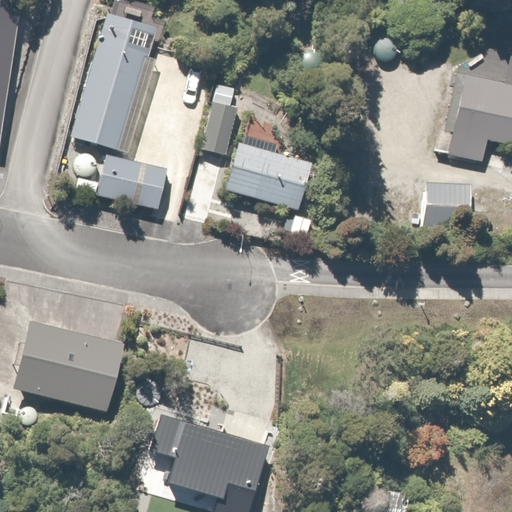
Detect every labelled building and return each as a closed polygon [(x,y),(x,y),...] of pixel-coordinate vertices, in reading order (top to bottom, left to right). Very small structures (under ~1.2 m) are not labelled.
[(0,124),(20,7),(0,3),(0,124)] [(162,27),(111,13),(75,138),(126,152),(162,27)] [(461,58),(442,129),(452,131),(446,155),(481,164),(487,141),(511,147),(511,88),(482,81),(487,65),(461,58)] [(225,156),(239,109),(211,101),(197,148),(225,156)] [(248,133),(229,190),(301,214),(317,168),(279,155),(282,145),(248,133)] [(170,169),(111,155),(101,199),(160,212),(170,169)] [(469,204),(418,205),(419,227),(469,227),(469,204)] [(123,348),(32,323),(14,389),(105,414),(123,348)] [(162,408),(150,446),(178,455),(170,481),(223,498),(218,511),(250,511),(272,443),(162,408)] [(412,511),(416,494),(395,491),(392,511),(412,511)]
